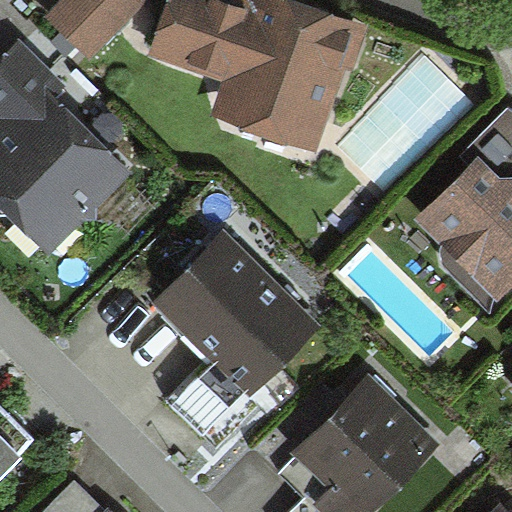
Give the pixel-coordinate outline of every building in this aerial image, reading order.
[(54,0),(49,5),(92,49),(142,0),(54,0)] [(214,102),(317,140),(347,59),(353,61),(370,16),(326,0),(163,0),(148,41),(226,70),(214,102)] [(0,124),(0,191),(51,243),(86,208),(96,209),(97,199),(131,165),(53,85),(63,75),(29,41),(0,68),(0,109),(8,117),(0,124)] [(417,206),(493,289),(511,272),(511,96),(465,139),(476,152),(417,206)] [(208,426),(318,315),(221,220),(151,291),(211,350),(171,390),(208,426)] [(361,511),(423,449),(438,435),(370,368),(294,443),(335,484),(322,497),(336,511),(361,511)] [(0,459),(32,429),(20,416),(0,396),(0,459)] [(117,511),(78,474),(41,511),(117,511)] [(511,511),(511,503),(504,495),(487,511),(511,511)]
